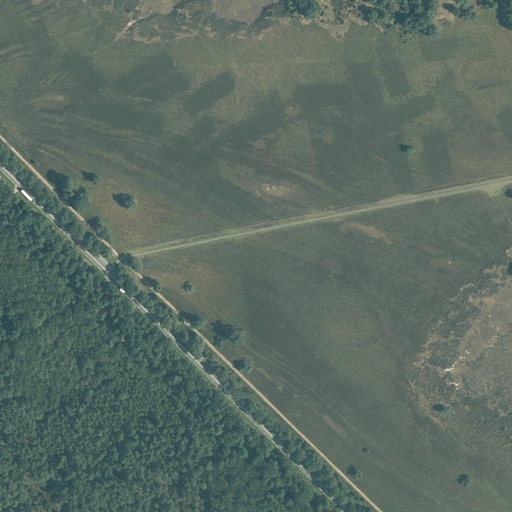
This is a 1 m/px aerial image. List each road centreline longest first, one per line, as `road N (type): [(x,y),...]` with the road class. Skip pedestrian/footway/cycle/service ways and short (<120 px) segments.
road 1 (primary): [(347,511),(0,164)]
road 2 (track): [(101,266),(127,254),(511,177)]
road 3 (track): [(184,321),(380,511)]
road 4 (track): [(0,135),(184,321)]
road 5 (track): [(0,370),(31,415),(40,415),(184,321)]
road 6 (track): [(0,342),(110,275)]
